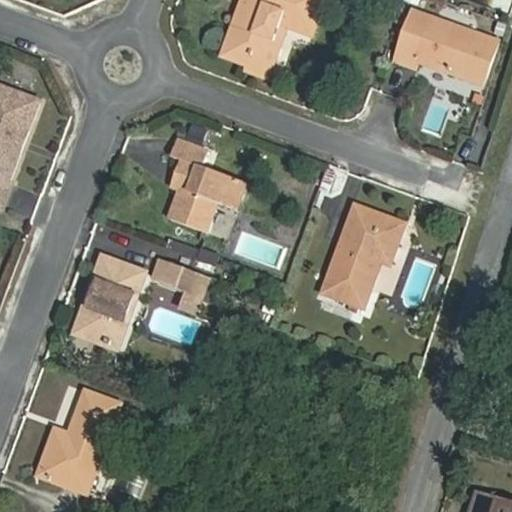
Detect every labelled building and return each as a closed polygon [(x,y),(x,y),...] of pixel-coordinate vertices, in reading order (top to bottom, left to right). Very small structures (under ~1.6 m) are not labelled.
[(315,35),(328,0),(247,0),(227,57),(253,67),(258,52),(268,56),(280,23),(315,35)] [(486,85),(501,43),(417,14),(400,63),(418,69),(421,62),(486,85)] [(0,87),(0,209),(4,211),(14,185),(12,184),(42,104),(0,87)] [(463,134),(456,161),(485,169),(492,141),(463,134)] [(243,212),(253,186),(204,168),(211,150),(184,141),(177,159),(193,165),(173,221),(210,234),(220,204),(243,212)] [(394,265),(408,226),(358,208),(327,294),(367,309),(385,261),(394,265)] [(223,259),(204,252),(201,262),(219,268),(223,259)] [(149,274),(106,258),(78,335),(120,350),(149,274)] [(199,317),(213,279),(163,260),(154,281),(189,294),(182,311),(199,317)] [(385,267),(381,293),(394,295),(398,269),(385,267)] [(91,494),(123,406),(89,394),(73,437),(60,432),(43,477),(91,494)] [(511,511),(511,504),(482,495),(477,511),(511,511)]
